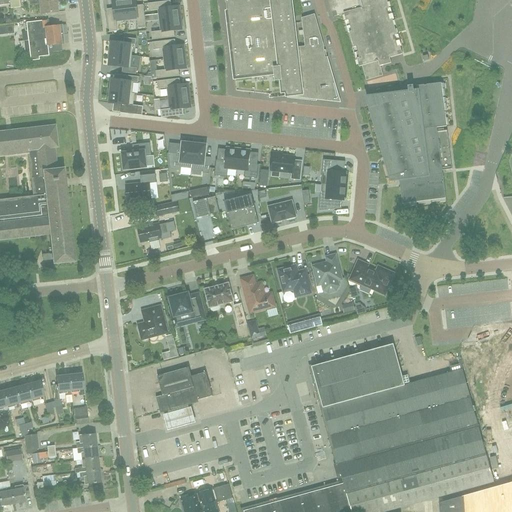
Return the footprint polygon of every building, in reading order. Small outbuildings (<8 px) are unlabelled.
[(10,0),(14,9),(22,5),(20,0),(10,0)] [(55,0),(28,0),(29,5),(34,5),(34,4),(37,4),(37,9),(40,9),(41,14),(57,12),(55,0)] [(109,32),(117,31),(116,21),(126,20),(123,0),(121,0),(112,1),(113,9),(107,9),(109,32)] [(146,28),(143,5),(136,6),(135,0),(123,0),(126,20),(137,19),(138,29),(146,28)] [(225,0),(236,91),(270,95),(270,92),(277,91),(286,90),(287,96),(340,102),(327,57),(325,57),(324,45),(314,14),(301,18),(305,46),(297,47),(291,0),(225,0)] [(328,0),(329,2),(333,17),(344,14),(359,67),(362,66),(366,80),(383,76),(380,66),(391,63),(390,58),(402,54),(387,1),(386,0),(328,0)] [(171,7),(170,1),(148,4),(149,11),(159,10),(160,21),(180,18),(179,7),(171,7)] [(174,31),(181,30),(180,18),(160,21),(161,31),(151,32),(152,40),(175,37),(174,31)] [(29,41),(31,57),(31,60),(39,59),(39,56),(48,55),(47,45),(61,44),(59,25),(49,26),(48,20),(26,22),(27,30),(25,31),(26,41),(29,41)] [(1,35),(14,33),(13,26),(0,27),(1,35)] [(123,43),(112,42),(110,54),(132,56),(133,45),(135,45),(136,39),(124,38),(123,43)] [(185,57),(183,45),(176,46),(175,40),(152,43),(153,50),(163,49),(164,59),(185,57)] [(122,73),(136,75),(136,68),(130,68),(132,56),(110,54),(109,66),(123,67),(122,73)] [(156,71),(157,79),(179,76),(178,70),(186,69),(185,57),(164,59),(166,70),(156,71)] [(112,80),(111,92),(134,94),(132,93),(133,83),(138,83),(139,77),(125,76),(124,81),(114,80),(112,80)] [(158,89),(168,88),(169,98),(189,96),(188,84),(180,85),(179,79),(157,81),(158,89)] [(383,104),(371,107),(391,177),(398,175),(399,179),(402,205),(446,199),(442,171),(452,169),(447,130),(444,131),(444,127),(447,127),(441,83),(416,86),(417,91),(414,91),(413,85),(408,86),(409,92),(380,96),(383,104)] [(133,105),(134,94),(111,92),(109,103),(121,105),(120,113),(142,116),(142,115),(143,107),(138,106),(133,105)] [(183,109),(190,108),(189,96),(169,98),(170,109),(160,110),(161,118),(184,115),(183,109)] [(52,254),(43,255),(43,260),(53,259),(54,264),(74,262),(64,168),(57,169),(55,148),(58,147),(56,125),(0,131),(0,239),(50,234),(52,254)] [(168,153),(167,169),(180,171),(180,168),(191,169),(194,144),(182,143),(181,155),(168,153)] [(133,146),(134,152),(123,153),(126,171),(144,169),(143,158),(153,157),(151,144),(133,146)] [(194,144),(191,169),(203,170),(203,173),(209,174),(211,158),(205,157),(206,145),(194,144)] [(236,170),(239,149),(227,148),(225,161),(216,160),(214,176),(227,177),(228,169),(236,170)] [(257,179),(258,165),(249,164),(250,150),(239,149),(236,170),(245,171),(244,177),(257,179)] [(293,170),(294,160),(295,157),(282,156),(282,154),(273,153),(271,171),(292,173),(291,179),(300,180),(301,170),(293,170)] [(326,185),(347,187),(348,175),(346,175),(346,172),(344,172),(335,172),(336,162),(336,161),(323,160),(322,176),(327,177),(326,185)] [(166,173),(159,174),(160,183),(167,182),(166,173)] [(151,182),(158,182),(157,174),(142,175),(142,183),(128,185),(130,203),(137,202),(137,204),(146,203),(145,201),(153,200),(151,182)] [(333,200),(342,200),(344,201),(344,198),(346,198),(347,187),(326,185),(325,193),(321,193),(319,211),(332,210),(333,200)] [(207,188),(199,189),(201,197),(209,195),(207,188)] [(182,200),(181,194),(172,196),(172,203),(182,200)] [(215,196),(207,198),(211,215),(220,212),(215,196)] [(233,205),(232,201),(223,203),(227,223),(236,221),(237,228),(257,224),(252,197),(239,200),(240,204),(233,205)] [(295,200),(271,206),(275,222),(299,216),(295,200)] [(157,217),(179,212),(176,202),(155,207),(157,217)] [(162,238),(161,234),(159,225),(159,223),(137,228),(141,243),(162,238)] [(323,264),(313,266),(318,282),(322,281),(324,290),(328,292),(336,290),(338,286),(338,283),(337,280),(341,279),(335,255),(327,257),(328,264),(324,265),(323,264)] [(358,261),(351,279),(361,284),(365,282),(373,286),(374,290),(382,293),(386,291),(392,277),(391,273),(378,267),(376,272),(366,268),(367,265),(358,261)] [(311,293),(306,275),(305,269),(297,271),(296,268),(296,266),(285,269),(278,270),(284,292),(294,289),(296,297),(311,293)] [(241,280),(244,288),(250,313),(268,308),(267,307),(274,305),(273,301),(271,294),(264,295),(262,286),(256,288),(253,277),(241,280)] [(233,302),(228,284),(205,290),(209,308),(211,308),(211,310),(214,311),(218,310),(220,308),(219,306),(233,302)] [(358,297),(356,288),(350,290),(352,299),(358,297)] [(191,308),(187,294),(170,299),(172,308),(170,309),(173,319),(192,314),(194,322),(205,319),(201,306),(191,308)] [(247,324),(242,304),(234,306),(239,326),(247,324)] [(147,323),(139,325),(141,336),(145,338),(149,337),(151,337),(155,336),(156,335),(162,333),(163,331),(162,326),(165,325),(160,307),(143,311),(145,318),(145,319),(146,318),(147,323)] [(308,317),(311,328),(323,325),(320,314),(308,317)] [(251,339),(260,337),(256,321),(247,323),(251,339)] [(351,511),(383,511),(493,482),(462,369),(405,385),(394,344),(311,367),(338,463),(351,511)] [(243,351),(245,360),(270,356),(269,347),(243,351)] [(163,410),(213,396),(206,372),(191,376),(188,367),(157,376),(162,395),(159,396),(163,410)] [(71,393),(78,392),(79,395),(84,394),(82,374),(69,375),(71,393)] [(60,394),(65,394),(65,396),(72,395),(71,393),(69,375),(56,377),(58,392),(60,391),(60,394)] [(40,397),(44,396),(40,382),(24,386),(27,400),(32,399),(32,402),(41,400),(40,397)] [(12,407),(15,407),(15,408),(20,407),(20,405),(28,403),(27,400),(24,386),(7,390),(12,407)] [(8,410),(7,409),(12,407),(7,390),(0,392),(0,410),(3,410),(4,411),(8,410)] [(54,408),(55,408),(56,412),(63,410),(62,406),(60,400),(52,402),(54,408)] [(44,404),(48,416),(54,414),(52,408),(54,408),(52,402),(44,404)] [(88,423),(87,414),(75,415),(76,424),(88,423)] [(27,430),(33,428),(31,422),(18,426),(21,437),(28,435),(28,434),(27,430)] [(95,433),(90,434),(90,428),(78,429),(79,436),(80,443),(77,443),(78,448),(96,446),(95,433)] [(39,453),(37,435),(24,436),(26,454),(39,453)] [(96,446),(78,448),(76,449),(77,454),(80,453),(81,460),(98,458),(96,446)] [(22,459),(20,449),(5,451),(7,462),(22,459)] [(98,458),(81,460),(82,467),(78,467),(79,473),(99,470),(98,458)] [(351,511),(338,463),(333,465),(338,482),(240,509),(240,511),(351,511)] [(79,477),(83,477),(84,484),(87,484),(101,483),(99,470),(79,473),(79,477)] [(42,477),(43,482),(36,483),(38,491),(48,489),(62,487),(61,483),(56,483),(54,475),(42,477)] [(511,511),(511,482),(438,503),(439,511),(511,511)] [(214,489),(218,502),(232,498),(228,485),(214,489)] [(10,491),(13,504),(25,501),(23,488),(22,488),(22,486),(15,487),(15,490),(10,491)] [(13,504),(10,491),(6,492),(5,489),(0,489),(0,501),(1,506),(13,504)] [(210,490),(193,495),(195,503),(202,501),(203,504),(203,505),(203,506),(204,506),(205,511),(216,511),(214,503),(210,490)] [(184,511),(205,511),(204,506),(203,506),(203,505),(203,504),(202,501),(195,503),(193,495),(181,499),(184,511)]
